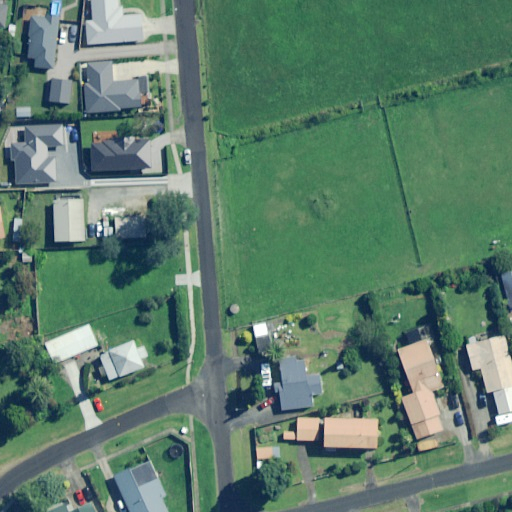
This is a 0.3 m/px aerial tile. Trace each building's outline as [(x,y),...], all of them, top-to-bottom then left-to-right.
[(119,0),(90,0),(92,22),(85,22),(87,45),(141,41),(139,14),(121,15),(119,0)] [(55,69),(59,18),(30,16),(28,34),(30,34),(28,58),(35,59),(35,68),(55,69)] [(112,83),(111,63),(85,64),(88,113),(120,111),(120,109),(139,108),(138,81),(112,83)] [(71,81),(50,79),(48,102),(69,104),(71,81)] [(40,113),(41,107),(16,105),(15,116),(29,117),(29,112),(40,113)] [(115,174),(109,145),(68,154),(75,181),(72,181),(75,195),(94,191),(92,179),(115,174)] [(139,239),(139,218),(115,219),(116,239),(139,239)] [(23,221),(16,220),(13,242),(10,241),(9,251),(20,252),(23,221)] [(31,247),(22,248),(23,263),(32,263),(31,247)] [(511,271),(499,275),(508,311),(511,310),(511,271)] [(257,353),(273,351),(270,336),(267,336),(265,324),(253,326),(257,353)] [(98,345),(89,325),(46,344),(54,364),(98,345)] [(511,411),(511,370),(503,332),(465,341),(472,371),(481,369),(486,393),(493,392),(498,415),(511,411)] [(138,350),(134,341),(99,355),(109,382),(144,368),(141,359),(147,357),(143,348),(138,350)] [(443,387),(426,341),(397,351),(413,394),(401,399),(417,440),(443,430),(429,393),(443,387)] [(299,354),(292,355),(282,356),(285,384),(282,384),(276,385),(277,394),(283,394),(285,411),(315,407),(313,395),(325,394),(323,375),(308,377),(306,361),(300,362),(299,354)] [(318,441),(319,420),(296,419),(296,433),(283,432),(283,440),(318,441)] [(376,448),(376,421),(324,420),(323,448),(376,448)] [(275,472),(273,448),(256,449),(257,473),(275,472)] [(164,496),(157,479),(127,492),(125,487),(120,489),(129,511),(167,511),(161,497),(164,496)]
